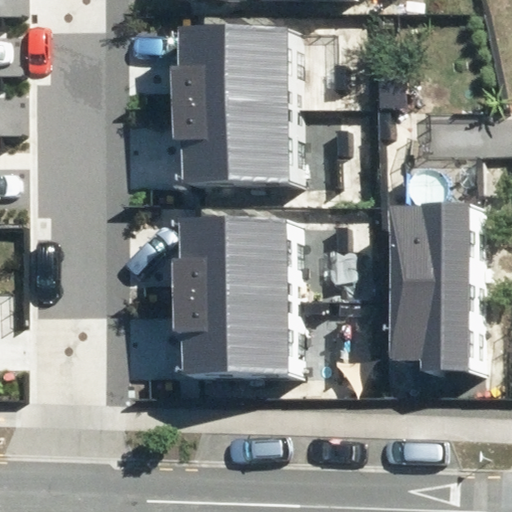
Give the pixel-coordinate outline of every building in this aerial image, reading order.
[(337,33),(202,31),(199,183),(334,185),(337,33)] [(436,162),(376,160),(375,204),(435,206),(436,162)] [(401,206),(400,376),(480,377),(481,207),(401,206)] [(338,217),(206,215),(203,370),(335,373),(338,217)] [(393,511),(370,486),(346,508),(336,497),(319,511),(393,511)]
